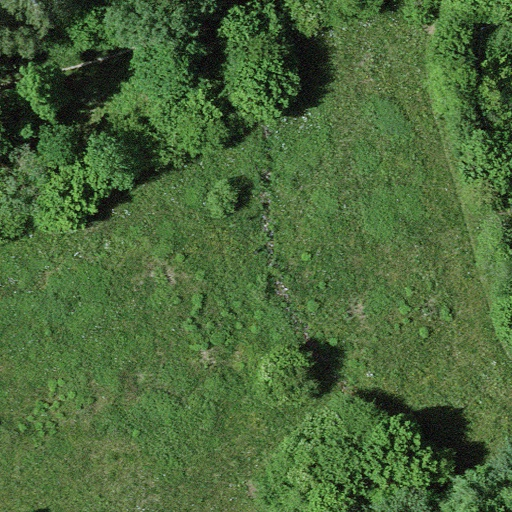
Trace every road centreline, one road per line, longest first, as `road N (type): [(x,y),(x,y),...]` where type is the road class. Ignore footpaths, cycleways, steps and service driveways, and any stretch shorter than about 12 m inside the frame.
road 1 (motorway): [(511,159),(0,334)]
road 2 (motorway): [(0,459),(511,284)]
